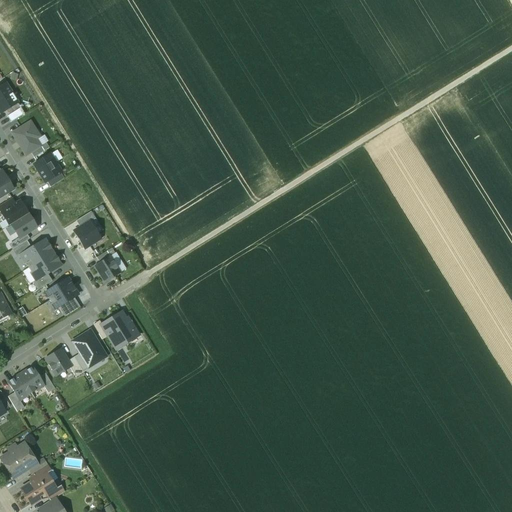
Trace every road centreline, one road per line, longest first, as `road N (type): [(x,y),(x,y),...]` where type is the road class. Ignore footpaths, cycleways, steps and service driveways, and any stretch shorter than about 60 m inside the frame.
road 1 (track): [(150,272),(511,48)]
road 2 (residential): [(104,300),(0,140)]
road 3 (residential): [(0,364),(104,300)]
